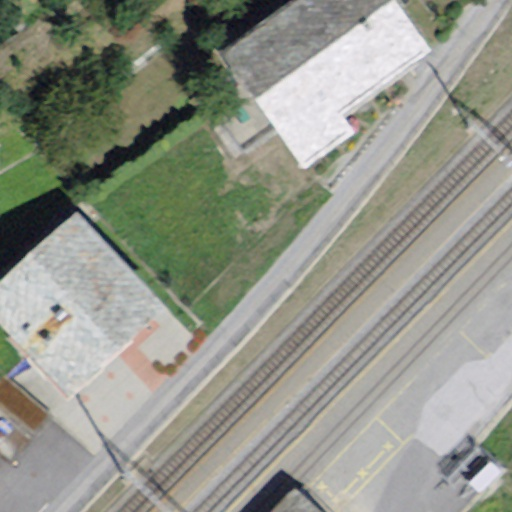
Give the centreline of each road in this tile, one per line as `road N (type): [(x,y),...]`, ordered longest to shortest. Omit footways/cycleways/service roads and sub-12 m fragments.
road 1 (residential): [(507,0),(429,120),(60,511)]
road 2 (residential): [(511,348),(420,455),(399,511)]
